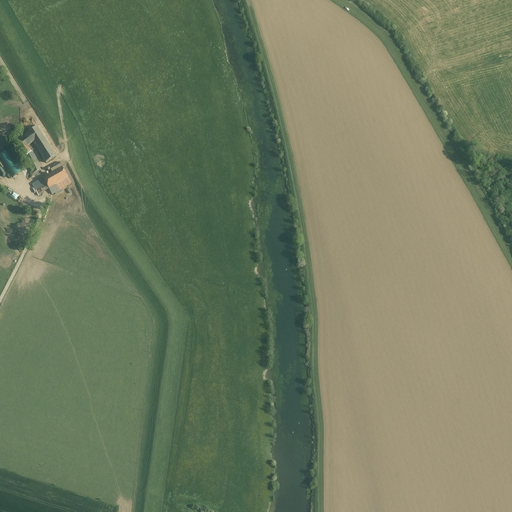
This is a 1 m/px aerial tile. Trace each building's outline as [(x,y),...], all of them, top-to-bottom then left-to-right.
[(75,105),(78,103),(70,90),(67,92),(75,105)] [(56,157),(37,127),(27,134),(33,143),(46,163),(56,157)] [(27,134),(21,139),(15,143),(28,160),(34,155),(27,147),(33,143),(27,134)] [(34,155),(28,160),(27,161),(32,171),(33,174),(34,174),(41,170),(34,155)] [(71,184),(59,163),(49,168),(52,173),(43,178),(49,189),(52,195),(71,184)] [(43,178),(33,184),(39,195),(49,189),(43,178)]
